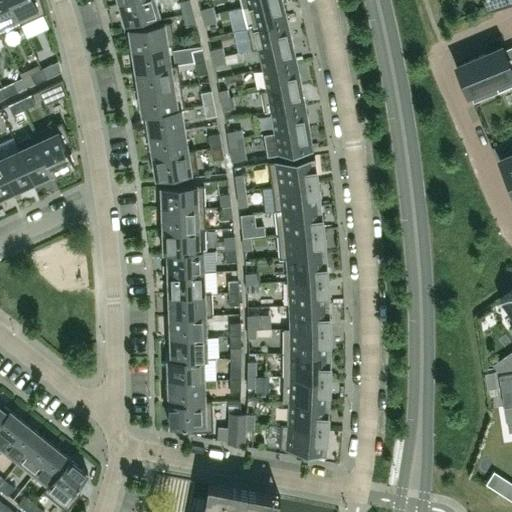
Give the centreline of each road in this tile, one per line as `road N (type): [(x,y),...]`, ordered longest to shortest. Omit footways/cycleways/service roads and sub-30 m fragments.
road 1 (secondary): [(410,511),(421,391),(415,240),(396,84),(375,0)]
road 2 (residential): [(323,0),(366,242),(370,351),(359,494)]
road 3 (residential): [(511,24),(446,52),(442,62),(511,230)]
road 4 (residential): [(124,442),(359,494)]
road 5 (residential): [(102,197),(115,384),(100,413)]
road 6 (residential): [(60,0),(102,197)]
road 7 (residential): [(0,333),(100,413)]
